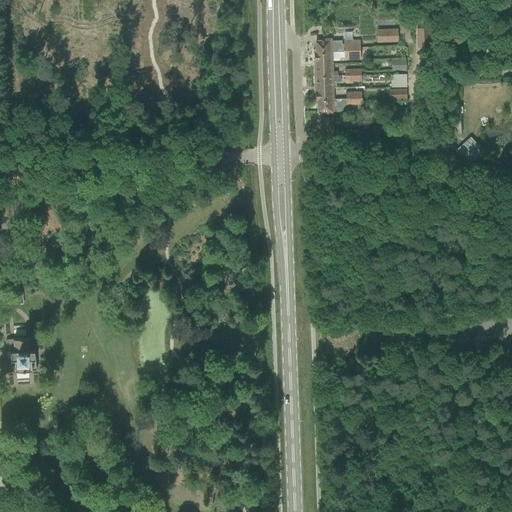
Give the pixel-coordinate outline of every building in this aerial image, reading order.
[(432,47),(431,27),(418,27),(418,47),(432,47)] [(377,44),(398,44),(397,30),(376,31),(377,44)] [(314,50),(314,53),(331,52),(344,52),(360,51),(359,40),(343,41),(344,44),(341,44),(341,41),(331,41),(331,39),(322,39),(322,41),(316,41),(316,49),(314,50)] [(437,49),(437,53),(437,59),(459,59),(459,49),(437,49)] [(331,52),(314,53),(314,65),(332,64),(331,52)] [(405,59),(391,59),(392,70),(406,70),(405,59)] [(332,64),(314,65),(314,76),(332,76),(332,64)] [(332,76),(314,76),(315,88),(332,87),(332,76)] [(332,87),(315,88),(315,100),(333,99),(332,87)] [(406,88),(389,89),(389,100),(406,99),(406,88)] [(346,99),(333,99),(315,100),(315,103),(318,103),(318,111),(324,111),(324,113),(333,113),(333,111),(347,110),(347,104),(362,104),(362,98),(346,99)] [(332,128),(332,119),(323,119),(323,128),(321,128),(321,141),(334,140),(334,128),(332,128)] [(398,147),(406,147),(407,135),(398,135),(398,147)] [(470,135),(456,148),(470,163),(484,150),(470,135)] [(432,142),(432,147),(431,157),(447,158),(448,137),(436,136),(435,142),(432,142)] [(35,338),(7,339),(7,371),(36,370),(35,338)]
